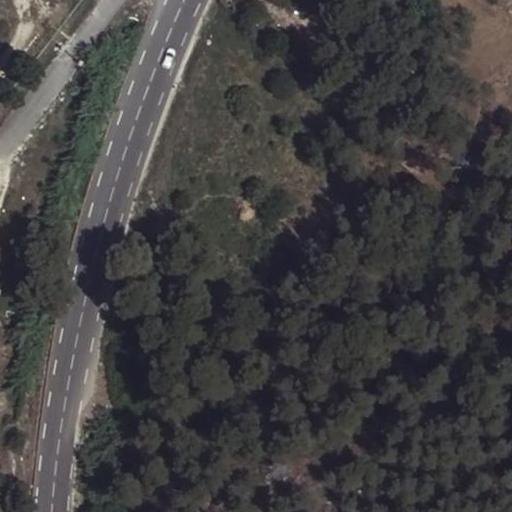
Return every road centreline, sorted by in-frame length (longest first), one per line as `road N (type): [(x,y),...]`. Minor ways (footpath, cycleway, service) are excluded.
road 1 (secondary): [(186,0),(115,175),(95,248),(51,511)]
road 2 (residential): [(117,0),(0,147)]
